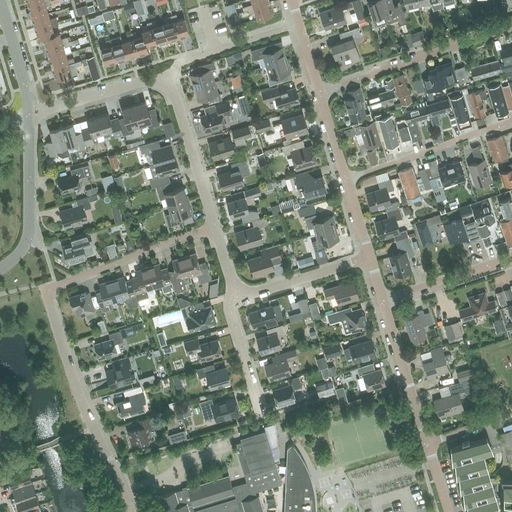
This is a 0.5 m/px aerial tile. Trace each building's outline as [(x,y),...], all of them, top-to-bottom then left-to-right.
[(32,17),(48,13),(46,6),(52,4),(51,1),(51,0),(29,7),(32,17)] [(103,0),(96,0),(99,9),(106,7),(103,0)] [(134,1),(136,8),(143,6),(142,1),(141,0),(137,0),(138,0),(134,1)] [(248,10),(270,3),(269,0),(251,0),(253,4),(247,6),(248,10)] [(360,0),(355,0),(352,1),(354,6),(358,18),(366,15),(360,0)] [(378,19),(385,17),(379,0),(371,0),(367,2),(373,19),(378,17),(378,19)] [(406,22),(403,13),(400,4),(394,6),(392,0),(379,0),(385,17),(396,13),(400,24),(406,22)] [(444,7),(442,0),(429,0),(430,1),(432,1),(433,8),(434,7),(435,10),(444,7)] [(133,1),(125,4),(127,9),(135,7),(133,1)] [(270,3),(248,10),(249,14),(255,12),(257,19),(273,14),(270,3)] [(346,22),(342,10),(341,5),(320,12),(325,27),(326,29),(327,29),(333,27),(333,26),(333,25),(337,23),(338,25),(346,22)] [(48,13),(32,17),(35,28),(57,21),(56,17),(50,19),(48,13)] [(102,13),(94,16),(96,21),(104,19),(102,13)] [(172,16),(179,38),(189,34),(185,18),(178,20),(176,14),(172,16)] [(168,41),(179,38),(172,16),(168,17),(170,23),(163,25),(168,41)] [(366,18),(358,21),(360,26),(368,23),(366,18)] [(43,37),(54,33),(52,27),(58,26),(57,21),(35,28),(38,39),(43,37)] [(168,41),(163,25),(157,27),(155,21),(151,22),(158,44),(168,41)] [(147,47),(158,44),(151,22),(147,23),(149,29),(142,31),(143,36),(147,47)] [(331,45),(335,59),(342,56),(343,60),(350,58),(352,64),(361,61),(353,38),(361,36),(358,27),(339,33),(342,41),(331,45)] [(411,35),(414,45),(426,41),(422,31),(411,35)] [(46,48),(68,41),(67,37),(61,39),(59,32),(54,33),(43,37),(46,48)] [(143,36),(137,38),(135,32),(131,33),(138,55),(149,52),(147,47),(143,36)] [(127,58),(138,55),(131,33),(127,34),(129,40),(122,42),(127,58)] [(404,35),(405,38),(408,46),(414,45),(411,35),(410,33),(404,35)] [(117,61),(127,58),(122,42),(121,36),(110,39),(117,61)] [(106,65),(117,61),(110,39),(106,40),(108,46),(101,48),(106,65)] [(49,58),(65,53),(64,47),(69,45),(68,41),(46,48),(49,58)] [(266,66),(286,60),(282,47),(273,50),(271,44),(251,50),(254,60),(264,57),(266,66)] [(511,46),(499,50),(502,61),(499,62),(502,72),(511,69),(511,46)] [(386,48),(380,50),(383,56),(388,54),(386,48)] [(52,69),(75,62),(73,58),(67,60),(65,53),(49,58),(52,69)] [(92,80),(100,78),(93,56),(85,59),(92,80)] [(286,60),(266,66),(270,78),(268,78),(270,85),(283,81),(281,75),(290,72),(286,60)] [(473,79),(502,71),(498,60),(470,68),(473,79)] [(75,62),(52,69),(56,80),(76,74),(74,67),(80,65),(79,61),(75,62)] [(194,88),(214,82),(210,70),(216,68),(214,62),(198,67),(199,73),(190,75),(194,88)] [(427,91),(432,90),(442,87),(441,85),(456,80),(451,64),(437,68),(437,71),(429,73),(430,77),(423,79),(427,91)] [(459,84),(468,81),(464,66),(455,69),(459,84)] [(232,87),(242,84),(239,74),(229,77),(232,87)] [(409,88),(407,88),(403,75),(393,78),(402,104),(412,102),(410,95),(410,94),(411,94),(412,92),(412,91),(411,89),(410,88),(409,88)] [(386,89),(394,86),(392,78),(386,80),(387,84),(385,85),(386,89)] [(417,93),(425,91),(421,79),(413,81),(417,93)] [(214,82),(194,88),(198,100),(207,98),(209,104),(222,99),(220,93),(217,94),(214,82)] [(496,115),(508,112),(500,85),(487,88),(496,115)] [(509,110),(511,108),(511,97),(508,85),(502,87),(509,110)] [(279,93),(277,87),(262,92),(265,102),(276,98),(279,108),(299,102),(295,88),(279,93)] [(351,119),(365,115),(360,101),(363,100),(360,88),(349,91),(351,98),(345,100),(351,119)] [(369,107),(396,99),(393,89),(366,97),(369,107)] [(487,97),(485,89),(478,91),(478,90),(468,93),(478,127),(486,125),(484,116),(486,116),(480,99),(487,97)] [(459,129),(471,125),(462,95),(450,99),(459,129)] [(246,96),(239,98),(241,105),(248,103),(246,96)] [(441,124),(437,113),(451,109),(448,99),(426,106),(429,115),(433,126),(441,124)] [(134,105),(140,124),(147,122),(149,128),(160,125),(155,111),(149,113),(145,102),(134,105)] [(205,131),(225,125),(222,115),(232,112),(229,102),(216,105),(218,111),(201,117),(205,131)] [(132,126),(140,124),(134,105),(122,109),(126,120),(119,122),(123,134),(123,136),(134,132),(132,126)] [(426,106),(404,112),(412,142),(421,139),(415,120),(429,115),(426,106)] [(123,134),(119,122),(112,125),(108,113),(98,116),(104,137),(110,135),(111,138),(123,134)] [(287,138),(308,132),(303,114),(282,121),(287,138)] [(96,135),(103,133),(98,116),(87,119),(90,131),(83,133),(86,145),(87,145),(98,142),(96,135)] [(386,147),(398,144),(390,117),(382,119),(378,120),(386,147)] [(257,132),(271,128),(268,119),(255,123),(257,132)] [(381,143),(374,121),(355,127),(357,134),(361,133),(363,142),(359,143),(362,153),(366,152),(370,164),(378,162),(372,146),(381,143)] [(86,145),(83,133),(82,131),(76,133),(73,124),(61,127),(67,146),(78,143),(79,147),(86,145)] [(235,140),(251,136),(248,125),(232,130),(235,140)] [(402,142),(411,139),(407,126),(398,129),(402,142)] [(63,157),(70,155),(61,127),(50,131),(53,140),(46,142),(50,156),(57,154),(63,157)] [(495,162),(509,157),(501,135),(487,140),(495,162)] [(222,157),(235,153),(230,137),(209,143),(213,157),(221,155),(222,157)] [(304,148),(301,140),(282,146),(284,155),(292,153),(296,169),(317,163),(312,146),(304,148)] [(155,163),(175,158),(170,144),(156,149),(153,141),(139,146),(141,154),(146,152),(146,154),(146,155),(146,157),(146,158),(146,159),(146,160),(147,162),(149,163),(150,164),(150,165),(155,163)] [(483,160),(478,146),(471,148),(476,162),(469,165),(475,185),(491,180),(484,160),(483,160)] [(267,164),(263,152),(256,154),(260,166),(267,164)] [(116,154),(109,157),(112,167),(119,165),(116,154)] [(175,158),(155,163),(149,165),(153,178),(149,179),(152,188),(166,183),(164,176),(179,171),(175,158)] [(223,189),(243,183),(239,169),(248,167),(245,159),(231,164),(233,171),(219,175),(223,189)] [(429,179),(441,175),(444,186),(454,183),(453,180),(464,176),(459,161),(439,168),(436,159),(427,162),(429,167),(425,169),(429,179)] [(504,186),(511,182),(511,163),(503,166),(505,170),(499,172),(504,186)] [(62,193),(81,187),(79,178),(86,176),(83,167),(71,170),(72,176),(58,180),(62,193)] [(407,199),(421,194),(412,167),(398,172),(407,199)] [(432,188),(429,179),(425,169),(418,171),(422,182),(425,190),(432,188)] [(309,180),(306,173),(295,176),(295,175),(289,177),(293,190),(297,189),(299,197),(305,195),(306,196),(326,190),(322,176),(309,180)] [(112,174),(101,178),(106,191),(116,188),(112,174)] [(121,175),(114,177),(116,184),(122,182),(121,175)] [(386,212),(399,208),(397,201),(391,203),(387,192),(394,190),(391,179),(378,183),(380,190),(367,194),(372,209),(385,205),(386,212)] [(168,205),(187,200),(183,187),(174,190),(171,182),(156,186),(160,200),(166,198),(168,205)] [(95,187),(86,190),(88,197),(88,196),(97,194),(95,187)] [(247,198),(260,194),(258,187),(245,191),(247,198)] [(65,227),(87,221),(84,210),(91,207),(89,201),(88,196),(88,197),(76,200),(78,206),(61,211),(65,227)] [(254,211),(249,212),(245,198),(227,203),(232,218),(242,215),(244,221),(260,217),(258,211),(254,211)] [(511,201),(511,198),(499,202),(506,221),(500,222),(508,247),(511,245),(511,201)] [(187,200),(168,205),(170,213),(165,215),(168,226),(184,222),(182,216),(191,213),(187,200)] [(482,207),(473,211),(482,237),(485,248),(493,245),(489,235),(485,224),(495,221),(490,205),(489,205),(489,204),(488,203),(487,202),(485,202),(484,202),(483,203),(482,204),(481,205),(481,206),(482,207)] [(283,212),(295,209),(293,204),(281,207),(283,212)] [(300,217),(315,212),(313,205),(298,210),(300,217)] [(395,241),(408,237),(406,230),(399,232),(396,220),(403,218),(399,208),(386,212),(388,218),(376,222),(380,238),(393,234),(395,241)] [(316,234),(335,228),(332,216),(318,220),(316,215),(304,218),(308,229),(314,227),(316,234)] [(241,249),(262,243),(258,227),(268,223),(266,217),(252,221),(254,227),(236,232),(241,249)] [(464,224),(462,218),(443,225),(450,243),(464,239),(466,244),(480,239),(474,221),(464,224)] [(429,230),(426,222),(417,225),(424,246),(428,245),(423,231),(429,230)] [(335,228),(316,234),(318,240),(312,242),(315,253),(327,249),(325,243),(339,239),(335,228)] [(68,263),(86,258),(85,254),(93,251),(87,232),(74,236),(76,242),(63,246),(68,263)] [(408,237),(395,241),(397,247),(399,247),(401,253),(390,256),(395,276),(411,271),(407,258),(414,256),(408,237)] [(120,253),(126,251),(124,244),(117,246),(120,253)] [(498,248),(495,249),(496,253),(499,252),(499,253),(507,251),(505,245),(498,247),(498,248)] [(253,275),(274,269),(272,264),(282,261),(277,246),(261,251),(262,255),(248,259),(253,275)] [(184,256),(190,276),(197,273),(200,283),(211,280),(206,265),(200,267),(195,253),(184,256)] [(326,255),(316,258),(318,265),(328,262),(326,255)] [(183,278),(190,276),(184,256),(172,260),(175,269),(168,271),(170,276),(174,289),(173,290),(174,292),(186,289),(185,284),(183,278)] [(312,256),(306,258),(308,266),(314,264),(312,256)] [(167,267),(161,269),(159,264),(148,268),(154,287),(161,284),(164,293),(173,290),(174,289),(170,276),(168,271),(167,267)] [(155,292),(154,287),(148,268),(136,271),(138,276),(131,278),(138,301),(149,297),(148,294),(155,292)] [(131,279),(125,281),(123,277),(112,280),(118,299),(125,297),(127,304),(138,301),(131,278),(131,279)] [(118,299),(112,280),(100,284),(101,288),(95,290),(102,312),(113,309),(110,302),(118,299)] [(359,298),(353,281),(325,290),(328,298),(336,296),(339,304),(359,298)] [(507,300),(511,297),(511,292),(510,287),(503,290),(507,300)] [(502,291),(496,293),(501,306),(507,304),(502,291)] [(94,310),(88,292),(69,298),(71,305),(72,307),(74,307),(75,307),(78,315),(94,310)] [(488,302),(485,292),(468,298),(471,306),(459,310),(462,320),(497,310),(494,300),(488,302)] [(309,310),(306,298),(298,301),(301,313),(309,310)] [(313,318),(320,316),(316,302),(308,304),(310,310),(312,316),(313,318)] [(187,306),(180,308),(183,318),(186,318),(191,331),(200,328),(216,323),(211,306),(195,311),(193,304),(187,306)] [(266,325),(277,322),(272,306),(249,313),(253,327),(266,323),(266,325)] [(351,307),(327,314),(329,321),(347,315),(352,332),(367,327),(362,310),(353,313),(351,307)] [(309,310),(301,313),(303,318),(312,316),(310,310),(309,310)] [(424,314),(422,310),(417,312),(418,315),(404,320),(412,342),(425,337),(422,327),(432,323),(429,312),(424,314)] [(458,321),(443,326),(447,339),(448,343),(463,339),(462,335),(458,321)] [(132,323),(125,325),(127,332),(134,330),(132,323)] [(262,353),(281,347),(277,334),(285,332),(283,325),(270,329),(271,334),(257,339),(262,353)] [(99,359),(117,353),(114,344),(123,341),(120,330),(109,334),(110,340),(95,345),(99,359)] [(200,345),(198,338),(184,342),(188,354),(198,351),(201,361),(222,355),(217,339),(200,345)] [(354,362),(376,355),(371,339),(350,346),(354,362)] [(326,357),(342,352),(339,343),(324,348),(326,357)] [(171,345),(162,347),(164,353),(173,350),(171,345)] [(444,356),(442,347),(430,351),(433,359),(423,363),(428,381),(436,378),(435,374),(449,370),(447,363),(451,362),(452,359),(451,356),(449,355),(444,356)] [(269,379),(290,372),(287,360),(297,357),(295,349),(277,355),(279,360),(265,365),(269,379)] [(111,387),(132,380),(129,369),(131,368),(129,361),(114,365),(115,369),(107,371),(111,387)] [(373,371),(371,363),(357,368),(360,378),(364,377),(368,390),(385,384),(380,369),(373,371)] [(212,372),(210,365),(196,369),(199,378),(207,376),(210,388),(230,382),(226,368),(212,372)] [(461,381),(478,376),(475,367),(458,373),(461,381)] [(154,374),(148,376),(150,383),(156,381),(154,374)] [(277,405),(296,399),(293,390),(302,387),(299,376),(287,380),(289,386),(273,390),(277,405)] [(451,395),(434,400),(439,416),(454,411),(455,413),(463,410),(458,393),(464,391),(463,387),(476,383),(474,378),(461,382),(448,386),(451,395)] [(316,387),(319,399),(330,395),(335,394),(332,382),(316,387)] [(135,414),(145,411),(142,402),(146,401),(141,386),(123,391),(126,400),(117,403),(120,410),(119,411),(121,417),(124,416),(124,413),(131,411),(132,414),(135,414)] [(345,394),(337,397),(340,405),(348,402),(345,394)] [(239,414),(235,398),(213,404),(212,398),(199,402),(205,420),(215,417),(216,421),(239,414)] [(172,402),(170,407),(171,410),(179,407),(177,401),(172,402)] [(189,406),(181,409),(184,417),(191,414),(189,406)] [(180,408),(173,410),(176,419),(183,417),(180,408)] [(148,438),(151,437),(149,429),(153,428),(150,417),(138,421),(140,427),(127,431),(131,443),(137,441),(139,447),(150,444),(148,438)] [(228,474),(187,486),(157,496),(162,511),(170,508),(170,511),(315,511),(316,506),(315,502),(314,492),(313,484),(311,480),(310,474),(308,470),(306,466),(304,461),(301,456),(299,454),(296,449),(292,444),(291,444),(292,444),(287,448),(283,511),(256,511),(263,510),(263,509),(262,510),(258,497),(259,496),(254,497),(253,493),(282,485),(275,463),(280,462),(275,420),(239,432),(242,442),(234,444),(246,481),(231,486),(228,474)] [(511,429),(499,434),(509,460),(511,459),(511,429)] [(180,441),(188,439),(185,430),(177,432),(180,441)] [(495,495),(493,496),(481,455),(492,452),(490,444),(486,437),(469,442),(469,441),(462,443),(462,444),(451,447),(452,455),(451,455),(452,465),(456,463),(456,470),(455,469),(456,479),(460,478),(460,484),(459,483),(460,493),(464,492),(464,507),(468,506),(469,511),(467,511),(494,511),(498,511),(498,503),(495,495)] [(13,491),(32,484),(28,470),(8,477),(13,491)] [(17,504),(37,497),(32,484),(13,491),(17,504)] [(511,511),(511,485),(501,486),(501,511),(511,511)] [(20,511),(36,511),(42,510),(37,497),(17,504),(20,511)]
